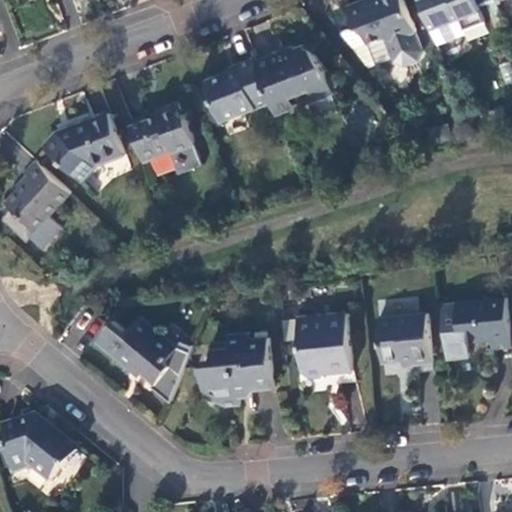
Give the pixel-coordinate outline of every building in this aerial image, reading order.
[(397,63),(413,58),(417,49),(410,30),(412,29),(401,0),(375,0),(363,4),(361,2),(346,7),(353,26),(363,27),(366,38),(380,34),(389,59),(397,63)] [(417,0),(429,29),(456,20),(461,32),(482,23),(473,0),(417,0)] [(461,32),(456,20),(429,29),(429,31),(435,45),(462,34),(461,32)] [(424,58),(438,53),(435,45),(429,31),(416,36),(424,58)] [(272,104),(275,113),(333,93),(333,88),(335,87),(337,85),(338,83),(338,80),(336,77),(332,75),(329,75),(328,71),(308,42),(298,46),(298,48),(291,51),(286,48),(256,59),(272,104)] [(272,104),(256,59),(239,65),(240,68),(207,81),(222,121),(272,104)] [(132,128),(146,164),(174,154),(180,158),(193,154),(195,145),(180,104),(157,112),(159,117),(146,123),(132,128)] [(125,154),(109,114),(62,135),(48,148),(85,183),(100,169),(97,166),(125,154)] [(143,117),(130,122),(132,128),(146,123),(143,117)] [(381,144),(378,155),(390,159),(393,148),(381,144)] [(31,242),(75,194),(39,161),(27,174),(32,178),(10,204),(22,216),(13,226),(31,242)] [(511,339),(507,297),(458,303),(463,342),(493,339),(496,350),(511,347),(511,339)] [(350,311),(300,318),(306,371),(314,377),(325,377),(330,369),(338,367),(339,372),(356,370),(350,311)] [(429,312),(382,318),(386,360),(415,357),(417,362),(434,361),(429,312)] [(194,351),(181,346),(179,349),(141,319),(130,334),(116,322),(98,344),(132,372),(134,370),(155,386),(152,390),(170,405),(194,351)] [(243,402),(242,393),(241,387),(255,386),(276,384),(271,334),(251,335),(244,337),(243,329),(229,332),(229,338),(212,340),(213,362),(202,364),(206,396),(227,403),(243,402)] [(40,418),(8,428),(15,446),(11,448),(18,470),(35,465),(51,478),(62,464),(67,469),(82,451),(40,418)]
